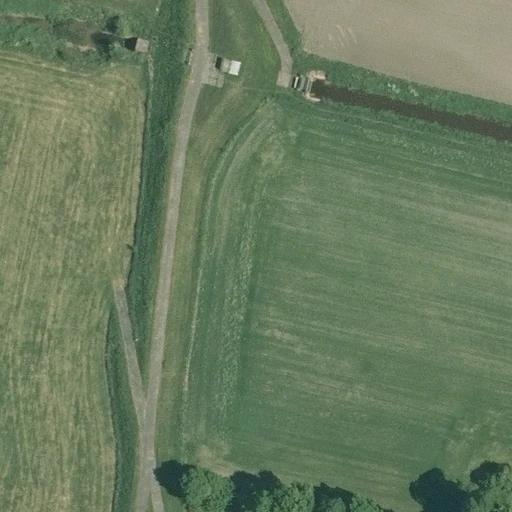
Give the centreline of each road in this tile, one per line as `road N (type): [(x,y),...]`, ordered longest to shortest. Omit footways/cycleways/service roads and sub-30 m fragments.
road 1 (track): [(203,0),(140,511)]
road 2 (track): [(149,438),(118,289)]
